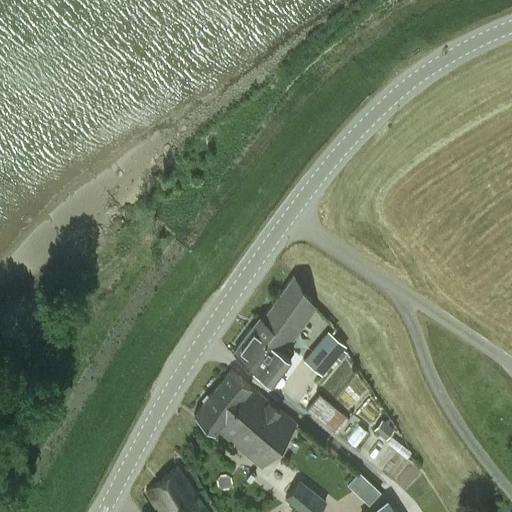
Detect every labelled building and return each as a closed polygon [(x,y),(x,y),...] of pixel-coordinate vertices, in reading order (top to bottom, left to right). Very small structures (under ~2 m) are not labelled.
[(232,352),(256,369),(278,338),(287,344),(314,307),(315,305),(295,273),(295,272),(258,323),(257,325),(255,328),(253,330),(250,328),(232,352)] [(327,329),(302,358),(321,374),(322,373),(345,345),(346,345),(331,332),(327,329)] [(278,338),(256,369),(271,380),(293,349),(287,344),(278,338)] [(216,429),(217,428),(250,386),(229,369),(194,412),(216,429)] [(295,422),(250,386),(217,428),(269,469),(274,463),(267,458),(295,422)] [(333,430),(346,416),(319,393),(307,408),(333,430)] [(382,418),(373,429),(385,438),(393,428),(382,418)] [(210,511),(178,465),(146,491),(159,511),(210,511)] [(354,489),(364,478),(357,471),(347,482),(354,489)] [(306,511),(315,511),(325,500),(299,480),(286,496),(306,511)] [(393,511),(386,500),(366,511),(393,511)]
